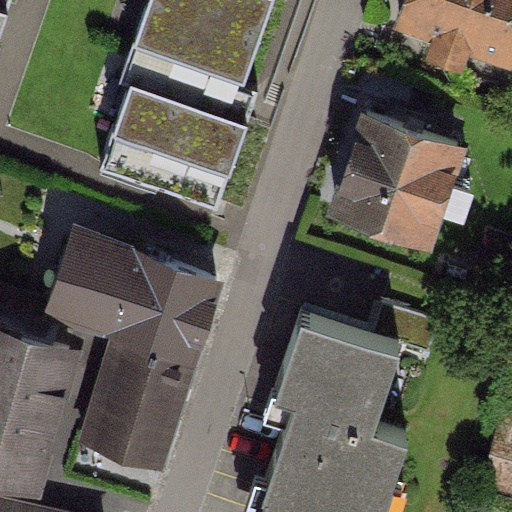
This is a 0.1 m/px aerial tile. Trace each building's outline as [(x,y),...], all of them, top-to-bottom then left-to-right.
[(0,0),(0,37),(12,0),(0,0)] [(288,0),(153,0),(102,146),(223,187),(288,0)] [(511,0),(401,0),(396,15),(436,29),(431,43),(461,53),(467,38),(507,53),(511,39),(511,0)] [(459,141),(368,109),(336,201),(427,232),(459,141)] [(157,455),(218,275),(89,226),(65,311),(115,324),(79,431),(157,455)] [(405,339),(288,299),(250,413),(275,421),(244,511),(379,511),(404,438),(374,429),(405,339)] [(0,463),(34,473),(70,348),(0,328),(0,463)] [(511,371),(485,478),(511,483),(511,371)] [(0,511),(64,511),(0,497),(0,511)]
